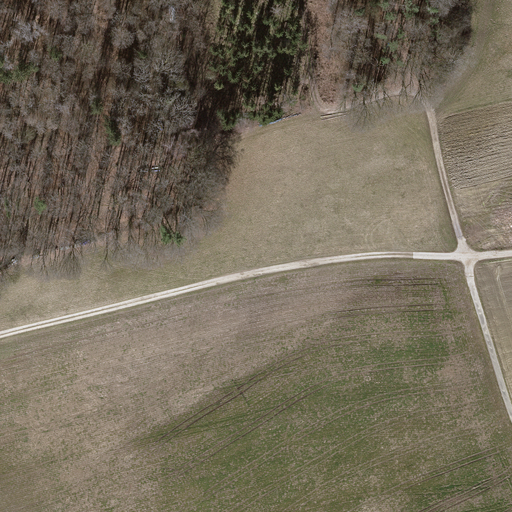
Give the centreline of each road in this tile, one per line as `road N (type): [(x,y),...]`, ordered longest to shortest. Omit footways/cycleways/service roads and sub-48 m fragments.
road 1 (track): [(464,250),(371,251),(0,336)]
road 2 (track): [(296,0),(310,108),(401,80),(425,90),(464,250)]
road 3 (track): [(511,413),(464,250)]
